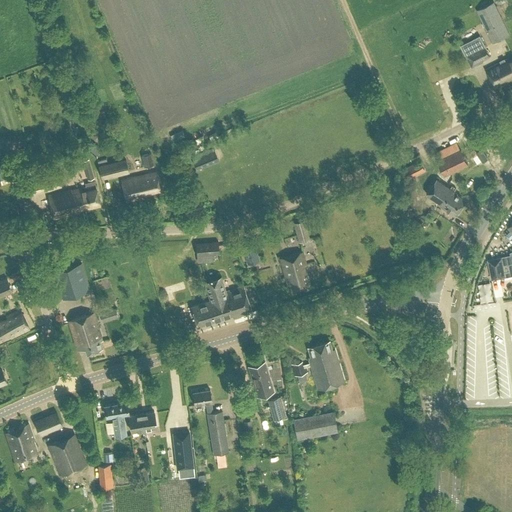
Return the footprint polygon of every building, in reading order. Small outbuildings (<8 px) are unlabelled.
[(510,34),(494,1),(477,10),(493,43),(510,34)] [(491,56),(486,46),(466,54),(472,67),(484,62),(483,60),(491,56)] [(511,76),(511,55),(486,68),(495,87),(510,80),(509,78),(511,76)] [(251,109),(253,115),(273,109),(271,103),(251,109)] [(150,152),(149,147),(141,149),(142,154),(140,155),(144,166),(155,163),(152,152),(150,152)] [(488,158),(482,148),(476,152),(483,162),(488,158)] [(219,160),(214,149),(192,159),(196,170),(219,160)] [(468,164),(461,149),(438,160),(445,175),(468,164)] [(130,172),(126,158),(99,164),(102,178),(130,172)] [(93,177),(88,159),(82,160),(87,179),(93,177)] [(414,175),(413,173),(424,168),(421,160),(404,168),(405,171),(401,172),(404,178),(408,176),(409,178),(414,175)] [(61,186),(57,171),(22,181),(26,196),(61,186)] [(163,189),(159,171),(135,176),(135,175),(121,179),(126,201),(140,197),(139,194),(163,189)] [(458,192),(437,178),(426,194),(438,201),(437,203),(446,209),(447,208),(456,214),(466,199),(457,193),(458,192)] [(100,204),(94,180),(85,182),(86,186),(71,189),(70,189),(48,194),(54,218),(78,212),(78,209),(100,204)] [(309,239),(304,219),(293,222),(299,241),(309,239)] [(511,223),(510,225),(510,226),(508,228),(511,231),(511,232),(511,250),(510,251),(511,255),(502,257),(502,256),(488,259),(492,279),(506,276),(505,271),(509,270),(508,264),(511,262),(511,223)] [(495,237),(492,243),(504,250),(507,245),(495,237)] [(219,260),(218,241),(196,242),(197,262),(219,260)] [(259,260),(253,241),(241,245),(248,264),(259,260)] [(305,264),(302,251),(279,258),(287,284),(290,283),(291,288),(308,284),(303,265),(305,264)] [(90,290),(81,262),(55,271),(63,298),(90,290)] [(226,290),(221,275),(204,281),(210,299),(191,305),(197,325),(232,314),(233,317),(252,311),(243,285),(226,290)] [(0,297),(13,291),(6,277),(0,279),(0,297)] [(29,328),(20,309),(6,316),(7,318),(0,321),(0,340),(10,336),(11,337),(29,328)] [(99,326),(94,311),(68,320),(77,350),(85,347),(87,352),(102,347),(100,340),(96,327),(99,326)] [(495,330),(502,369),(511,368),(505,329),(495,330)] [(332,349),(329,339),(307,346),(311,358),(308,359),(317,389),(344,381),(334,348),(332,349)] [(275,381),(286,378),(280,360),(270,363),(275,381)] [(273,390),(264,361),(248,366),(257,395),(273,390)] [(305,372),(302,361),(291,364),(294,375),(305,372)] [(217,461),(221,461),(222,466),(226,465),(225,456),(224,452),(228,451),(222,410),(212,411),(211,401),(212,401),(210,389),(192,391),(194,404),(206,402),(207,412),(213,454),(216,453),(216,456),(217,461)] [(285,416),(280,396),(268,400),(273,419),(285,416)] [(128,413),(126,401),(104,405),(106,416),(112,415),(115,435),(126,433),(123,413),(128,413)] [(63,425),(57,410),(34,419),(40,434),(63,425)] [(337,431),(333,410),(293,418),(297,439),(337,431)] [(141,413),(144,431),(146,431),(146,428),(156,427),(154,411),(141,413)] [(141,432),(144,431),(141,413),(128,415),(131,431),(141,429),(141,432)] [(38,452),(28,423),(5,432),(15,460),(38,452)] [(188,430),(173,432),(177,467),(193,465),(188,430)] [(85,464),(72,433),(46,444),(59,475),(85,464)] [(113,487),(112,464),(99,464),(100,488),(113,487)] [(149,467),(140,467),(141,481),(150,481),(149,467)]
